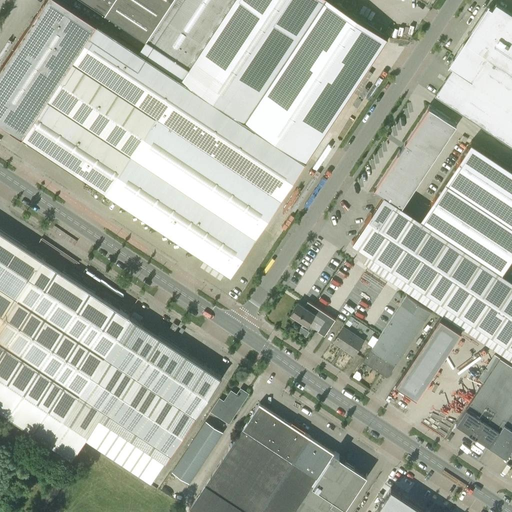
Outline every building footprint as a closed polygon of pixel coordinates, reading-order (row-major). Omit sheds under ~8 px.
[(231,274),(292,181),(306,160),(244,120),(146,55),(139,50),(62,0),(44,0),(0,67),(0,121),(106,191),(231,274)] [(84,0),(146,40),(171,0),(84,0)] [(139,50),(146,55),(244,120),(308,23),(323,0),(171,0),(146,40),(139,50)] [(323,0),(308,23),(244,120),(306,160),(388,37),(331,0),(323,0)] [(511,13),(496,3),(492,9),(487,6),(448,67),(449,66),(452,68),(435,95),(472,119),(511,145),(511,13)] [(384,194),(384,193),(402,205),(457,122),(429,104),(374,187),(384,194)] [(511,158),(469,131),(414,213),(495,267),(511,241),(511,158)] [(511,345),(511,277),(402,205),(384,193),(353,240),(511,345)] [(0,323),(44,258),(0,229),(0,323)] [(0,408),(23,424),(49,441),(90,376),(130,315),(44,258),(0,323),(0,408)] [(363,361),(364,362),(387,377),(431,311),(406,295),(363,361)] [(298,302),(290,314),(307,325),(315,313),(325,320),(318,331),(324,336),(332,324),(335,319),(309,303),(306,307),(298,302)] [(190,355),(130,315),(90,376),(49,441),(72,457),(85,437),(151,481),(171,452),(171,453),(172,452),(171,452),(196,414),(196,415),(197,414),(196,414),(199,409),(221,377),(222,376),(221,376),(190,355)] [(419,395),(461,331),(440,317),(396,384),(414,396),(419,395)] [(178,325),(173,322),(169,328),(174,331),(178,325)] [(353,355),(364,339),(344,326),(333,342),(353,355)] [(470,435),(473,436),(475,435),(489,445),(489,446),(511,411),(511,365),(500,357),(456,423),(470,432),(470,435)] [(228,422),(238,407),(248,393),(240,388),(236,394),(231,390),(223,402),(218,398),(210,410),(228,422)] [(291,423),(285,418),(283,421),(259,405),(261,403),(260,402),(258,406),(189,509),(193,511),(259,511),(262,508),(267,511),(342,511),(346,506),(346,507),(347,506),(346,506),(366,476),(344,462),(343,463),(337,459),(340,454),(335,451),(334,451),(332,454),(309,439),(311,436),(305,432),(306,430),(293,421),(291,423)] [(489,447),(491,449),(494,448),(506,456),(511,447),(511,411),(489,446),(489,447)] [(172,471),(189,482),(222,432),(205,421),(172,471)] [(389,511),(400,496),(390,489),(374,511),(389,511)] [(423,511),(400,496),(389,511),(423,511)]
